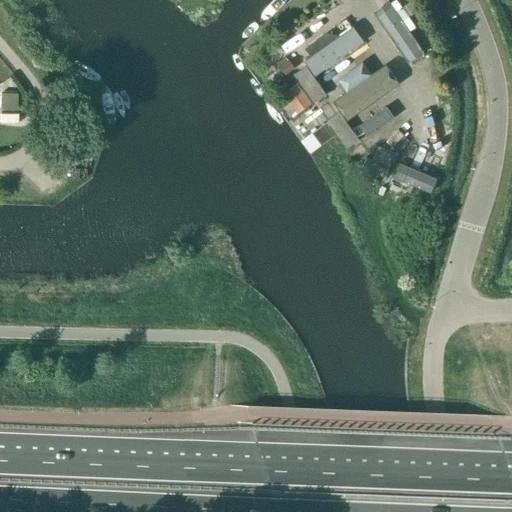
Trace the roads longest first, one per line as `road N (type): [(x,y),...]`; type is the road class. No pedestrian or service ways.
road 1 (trunk): [(511,480),(0,459)]
road 2 (unclassified): [(461,255),(495,146),(499,103),(462,0)]
road 3 (trunk): [(0,500),(266,511)]
road 4 (unclassified): [(443,316),(432,390),(467,511)]
road 5 (residential): [(0,69),(25,102),(33,133),(28,160),(17,169),(0,167)]
road 6 (residential): [(410,116),(405,72),(358,0)]
